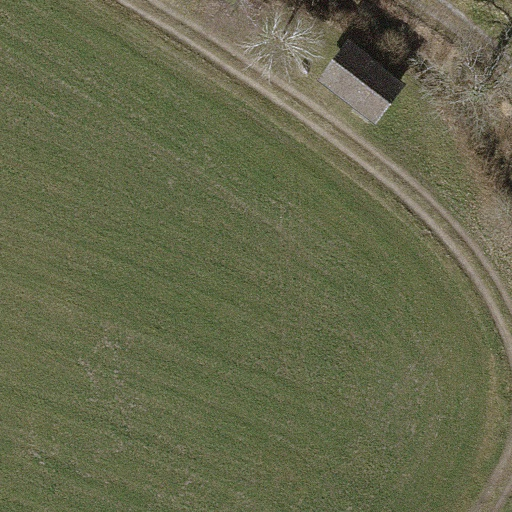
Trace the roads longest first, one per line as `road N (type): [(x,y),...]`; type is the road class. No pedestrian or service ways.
road 1 (track): [(237,74),(385,180),(504,304),(511,332)]
road 2 (track): [(237,74),(112,0)]
